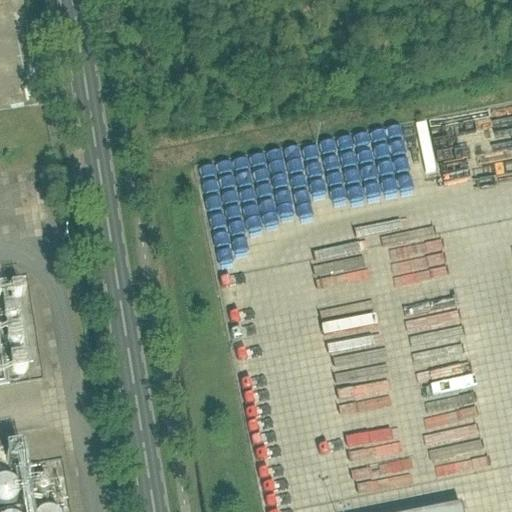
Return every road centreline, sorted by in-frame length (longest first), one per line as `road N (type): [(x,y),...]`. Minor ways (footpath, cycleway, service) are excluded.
road 1 (unknown): [(511,283),(496,228),(474,196),(433,181),(323,198),(287,215),(273,284),(316,511)]
road 2 (secondary): [(156,511),(71,0)]
